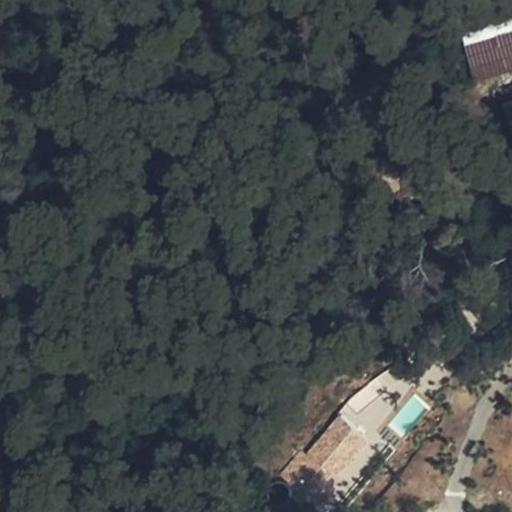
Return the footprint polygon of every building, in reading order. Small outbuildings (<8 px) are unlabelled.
[(511,3),(461,19),(479,78),(511,68),(511,67),(511,3)] [(439,332),(400,361),(407,371),(415,382),(429,372),(455,353),(439,332)] [(400,361),(390,367),(398,377),(407,371),(400,361)] [(390,367),(363,388),(370,398),(375,394),(398,377),(390,367)] [(338,417),(295,470),(322,493),(332,481),(366,439),(338,417)]
